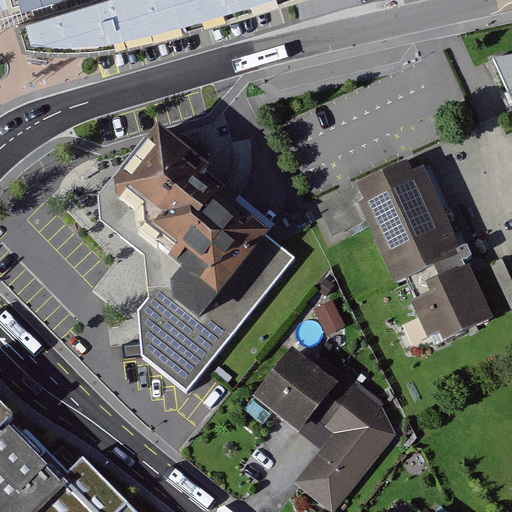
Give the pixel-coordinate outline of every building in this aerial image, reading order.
[(15,0),(21,17),(29,41),(101,37),(172,29),(249,7),(269,0),(15,0)] [(511,57),(495,59),(511,97),(511,57)] [(155,145),(121,186),(110,189),(103,200),(101,224),(145,259),(150,301),(139,313),(142,348),(142,358),(142,360),(186,394),(297,261),(271,240),(225,200),(155,145)] [(407,278),(438,348),(497,322),(474,268),(466,271),(459,255),(472,250),(432,160),(359,193),(398,282),(407,278)] [(317,305),(325,332),(342,327),(334,300),(317,305)] [(142,348),(126,349),(126,359),(142,358),(142,348)] [(333,511),(342,511),(404,435),(296,348),(254,401),(302,439),(318,419),(337,434),(297,483),(333,511)] [(0,436),(17,420),(0,402),(0,436)] [(0,511),(128,511),(141,499),(94,456),(76,476),(20,425),(0,443),(0,511)]
